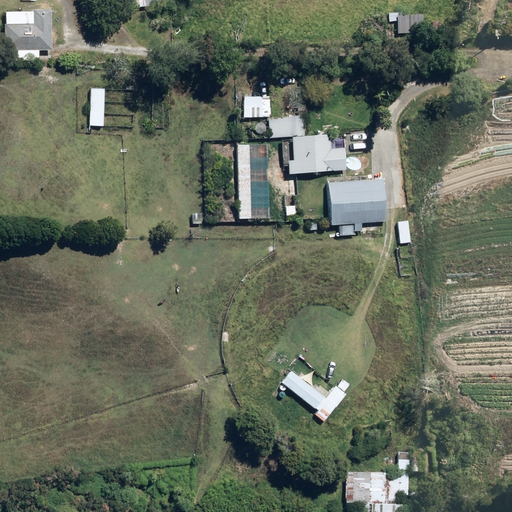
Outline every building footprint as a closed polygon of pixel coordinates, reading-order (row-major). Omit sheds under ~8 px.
[(131,0),(131,8),(157,7),(156,5),(169,5),(168,0),(131,0)] [(131,9),(131,26),(144,25),(144,8),(131,9)] [(0,61),(16,61),(16,62),(38,62),(37,51),(50,51),(49,10),(31,10),(31,12),(4,13),(4,24),(3,24),(4,47),(0,46),(0,61)] [(358,18),(358,36),(421,34),(421,15),(409,16),(409,17),(401,17),(401,13),(388,14),(388,21),(387,21),(386,17),(358,18)] [(88,126),(101,127),(103,90),(89,89),(88,126)] [(242,98),(242,118),(260,118),(260,115),(269,115),(269,105),(260,105),(260,97),(242,98)] [(267,119),(268,139),(305,136),(304,126),(306,126),(305,116),(267,119)] [(330,150),(329,136),(290,138),(292,162),(287,162),(288,171),(282,171),(283,181),(288,180),(289,197),(296,196),(295,175),(345,171),(344,149),(330,150)] [(236,146),(237,220),(268,219),(266,145),(236,146)] [(326,184),(329,226),(338,226),(339,235),(353,234),(353,232),(361,231),(360,224),(385,222),(383,180),(326,184)] [(285,207),(285,216),(295,216),(294,206),(285,207)] [(191,214),(191,225),(200,224),(200,214),(191,214)] [(396,222),(399,245),(409,243),(407,221),(396,222)] [(313,415),(323,423),(345,395),(334,387),(328,393),(318,386),(314,391),(290,372),(281,383),(313,409),(316,411),(313,415)] [(400,511),(401,505),(397,505),(398,496),(407,496),(408,452),(397,452),(397,474),(352,473),(352,503),(361,503),(360,511),(400,511)] [(419,464),(420,474),(429,473),(428,464),(419,464)] [(413,510),(429,510),(429,495),(413,494),(413,510)]
